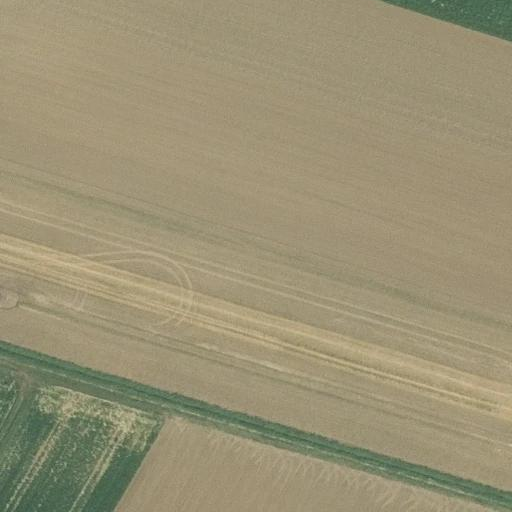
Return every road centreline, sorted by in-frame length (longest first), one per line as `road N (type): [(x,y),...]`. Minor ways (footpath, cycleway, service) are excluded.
road 1 (track): [(511,508),(0,358)]
road 2 (track): [(0,487),(38,370)]
